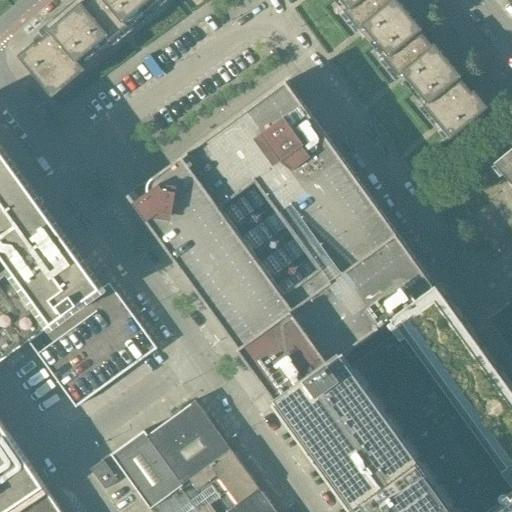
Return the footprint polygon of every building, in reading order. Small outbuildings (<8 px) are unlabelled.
[(88,0),(85,3),(83,1),(50,29),(52,30),(38,42),(36,40),(19,55),(50,92),(59,85),(62,89),(87,69),(83,64),(159,0),(88,0)] [(335,0),(372,44),(409,13),(398,0),(335,0)] [(409,13),(372,44),(411,91),(448,59),(435,43),(433,45),(421,31),(423,29),(409,13)] [(462,76),(448,59),(411,91),(451,138),(488,107),(474,90),(472,91),(460,77),(462,76)] [(437,285),(287,81),(155,176),(154,177),(153,179),(152,180),(151,182),(150,183),(150,185),(150,187),(150,188),(150,190),(135,201),(259,372),(279,399),(437,285)] [(0,361),(29,341),(104,288),(0,144),(0,361)] [(511,149),(495,163),(510,181),(507,183),(511,188),(511,149)] [(157,348),(135,317),(129,308),(110,283),(104,288),(29,341),(54,375),(76,407),(157,348)] [(511,511),(511,388),(452,306),(437,285),(279,399),(360,511),(511,511)] [(150,508),(231,449),(196,400),(147,435),(144,431),(111,455),(150,508)] [(61,511),(0,420),(0,511),(61,511)] [(153,511),(226,511),(259,488),(231,449),(150,508),(153,511)] [(118,480),(103,460),(91,469),(105,489),(118,480)] [(276,511),(259,488),(226,511),(276,511)]
